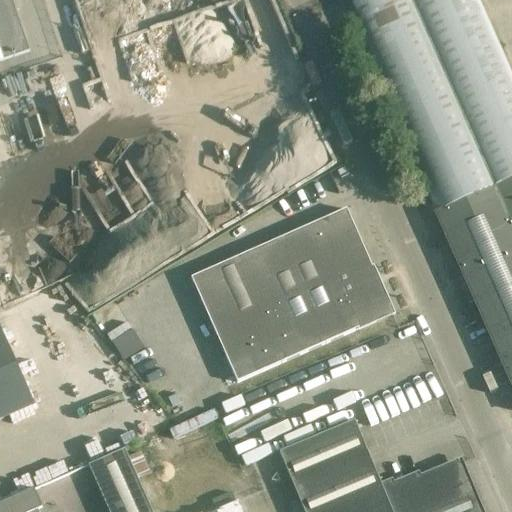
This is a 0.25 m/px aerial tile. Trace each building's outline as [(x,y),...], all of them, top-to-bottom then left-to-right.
[(0,0),(0,62),(29,52),(11,0),(0,0)] [(511,71),(480,0),(418,0),(412,3),(494,189),(511,181),(511,71)] [(412,3),(353,29),(436,215),(494,189),(412,3)] [(511,181),(494,189),(436,215),(511,387),(511,181)] [(392,315),(346,210),(190,279),(236,383),(392,315)] [(122,359),(143,348),(129,323),(108,334),(122,359)] [(0,419),(32,405),(0,332),(0,419)] [(381,485),(354,422),(280,454),(299,500),(290,503),(293,511),(478,511),(459,466),(397,492),(392,480),(381,485)] [(42,509),(34,490),(0,505),(0,511),(38,511),(42,509)] [(242,511),(238,503),(217,511),(242,511)]
